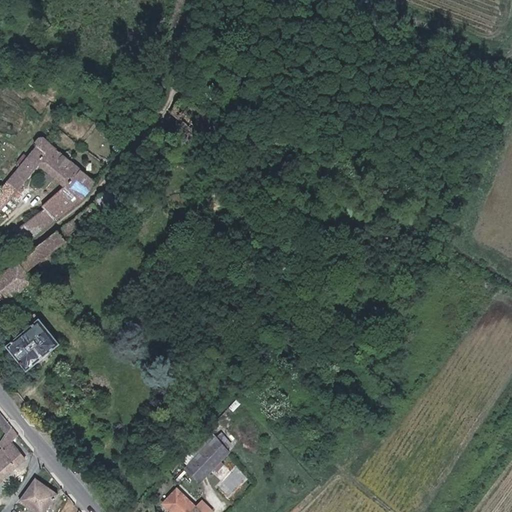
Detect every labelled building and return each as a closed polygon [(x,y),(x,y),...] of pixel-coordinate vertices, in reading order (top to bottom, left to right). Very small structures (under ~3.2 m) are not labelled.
[(188,102),(187,102),(176,117),(200,136),(213,122),(188,102)] [(225,128),(214,120),(213,122),(200,136),(211,145),(225,128)] [(46,145),(42,142),(35,151),(37,154),(32,160),(28,158),(14,174),(17,177),(0,196),(0,212),(2,215),(44,171),(67,191),(40,212),(42,216),(18,234),(27,244),(84,203),(98,186),(46,145)] [(97,208),(103,215),(105,218),(125,203),(114,191),(97,208)] [(103,215),(97,208),(68,230),(0,280),(0,312),(39,283),(31,272),(72,242),(71,239),(103,215)] [(247,230),(242,229),(241,229),(237,231),(235,236),(238,240),(242,242),(246,240),(249,236),(247,230)] [(64,344),(40,315),(7,342),(31,372),(64,344)] [(13,425),(3,413),(0,415),(0,428),(5,435),(13,425)] [(227,451),(214,436),(183,469),(196,482),(227,451)] [(27,457),(14,440),(0,451),(0,478),(1,479),(27,457)] [(60,492),(37,477),(21,499),(38,510),(42,511),(47,511),(49,509),(60,492)] [(204,511),(182,490),(168,504),(175,511),(204,511)]
